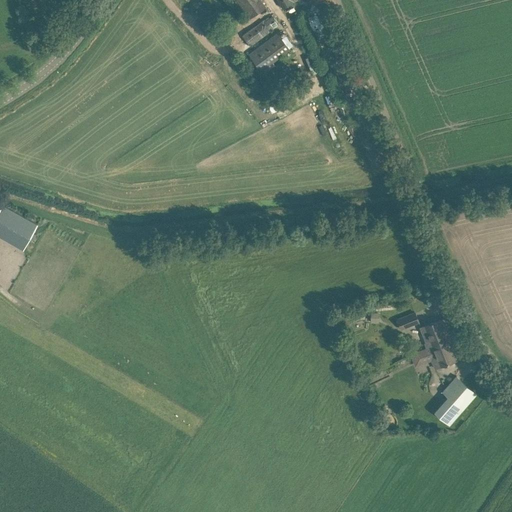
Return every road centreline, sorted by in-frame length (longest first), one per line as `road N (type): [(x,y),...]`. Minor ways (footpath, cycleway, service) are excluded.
road 1 (unclassified): [(511,371),(485,347),(471,320),(331,0)]
road 2 (tertiary): [(0,94),(69,42),(102,0)]
